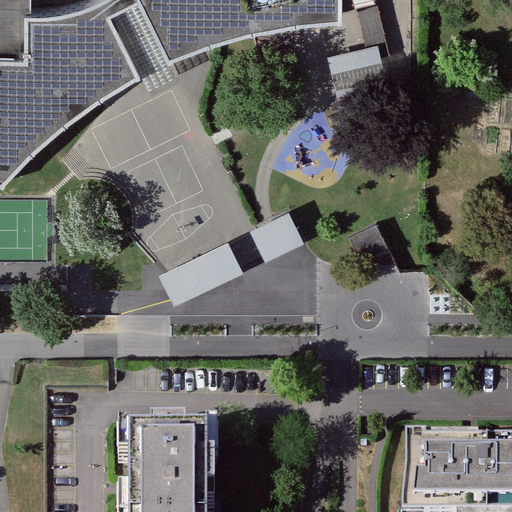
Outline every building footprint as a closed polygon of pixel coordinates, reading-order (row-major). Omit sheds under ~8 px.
[(31,9),(30,0),(0,0),(0,182),(39,142),(70,116),(98,96),(139,74),(110,16),(124,9),(139,2),(167,58),(176,54),(209,40),(241,31),(252,28),(289,20),(313,16),(346,13),(346,0),(88,0),(61,8),(31,9)] [(356,0),(357,1),(366,44),(378,41),(380,51),(389,51),(377,0),(356,0)] [(124,9),(110,16),(139,74),(147,90),(176,76),(167,58),(139,2),(124,9)] [(380,51),(378,41),(366,44),(329,53),(340,102),(390,90),(380,51)] [(290,213),(251,232),(267,263),(305,243),(290,213)] [(375,225),(349,237),(361,262),(387,250),(375,225)] [(162,275),(160,276),(175,306),(243,273),(228,243),(162,275)] [(207,511),(208,508),(213,508),(214,453),(206,453),(206,423),(119,423),(119,463),(130,463),(130,478),(119,478),(118,511),(207,511)] [(511,511),(511,451),(478,451),(478,447),(405,447),(406,483),(402,511),(511,511)]
